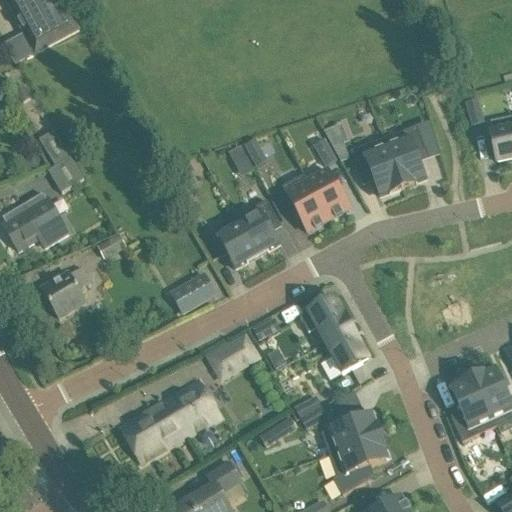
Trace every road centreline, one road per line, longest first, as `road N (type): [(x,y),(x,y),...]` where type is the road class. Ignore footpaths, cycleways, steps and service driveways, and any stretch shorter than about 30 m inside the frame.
road 1 (residential): [(24,411),(342,253)]
road 2 (residential): [(342,253),(372,237),(511,202)]
road 3 (residential): [(464,511),(401,372)]
road 4 (residential): [(401,372),(342,253)]
road 5 (residential): [(511,323),(401,372)]
road 6 (primary): [(91,511),(24,411)]
